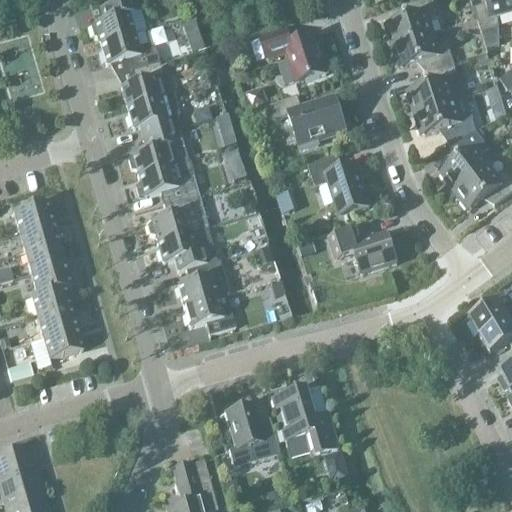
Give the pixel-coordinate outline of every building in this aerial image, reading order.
[(429,0),(403,8),(407,19),(383,27),(390,50),(434,36),(430,24),(438,21),(431,0),(429,0)] [(498,18),(511,13),(511,3),(511,0),(483,0),(485,6),(474,10),(481,34),(498,29),(498,18)] [(109,22),(94,26),(94,27),(91,30),(93,40),(98,40),(100,48),(134,38),(146,34),(141,14),(137,1),(106,10),(109,22)] [(198,37),(194,25),(181,29),(185,41),(198,37)] [(325,77),(318,56),(320,56),(314,39),(290,47),(285,34),(260,43),(267,64),(285,57),(295,87),(325,77)] [(390,50),(398,74),(422,66),(425,76),(454,67),(447,46),(438,49),(434,36),(390,50)] [(100,48),(106,69),(129,62),(133,74),(159,66),(156,56),(148,49),(138,52),(134,38),(100,48)] [(136,86),(121,90),(127,111),(172,99),(166,80),(164,81),(159,66),(133,74),(136,86)] [(428,87),(404,94),(412,118),(455,104),(464,101),(460,88),(454,67),(425,76),(428,87)] [(247,94),(251,112),(267,108),(263,90),(247,94)] [(177,118),(172,99),(127,111),(133,133),(141,131),(144,142),(178,133),(175,122),(177,118)] [(288,119),(299,153),(319,147),(318,144),(346,134),(344,129),(346,129),(348,128),(348,124),(347,121),(346,119),(344,117),(340,117),(334,100),(301,111),(297,99),(268,109),(260,111),(265,126),(288,119)] [(444,133),(447,145),(450,148),(476,134),(469,114),(459,116),(455,104),(412,118),(419,140),(444,133)] [(215,122),(217,129),(231,125),(229,118),(215,122)] [(138,180),(171,170),(188,165),(179,132),(178,133),(144,142),(148,154),(132,158),(132,159),(128,162),(131,173),(136,173),(138,180)] [(450,148),(459,161),(438,176),(452,195),(489,168),(481,158),(488,152),(476,134),(450,148)] [(223,158),(226,167),(239,163),(236,154),(223,158)] [(360,182),(362,182),(357,166),(341,171),(337,161),(308,171),(316,191),(326,188),(337,222),(370,211),(360,182)] [(188,165),(171,170),(138,180),(140,187),(136,190),(139,200),(144,200),(144,201),(160,197),(163,208),(198,198),(188,165)] [(452,195),(466,215),(483,203),(494,209),(511,195),(511,182),(505,173),(497,179),(489,168),(452,195)] [(208,231),(198,198),(163,208),(166,220),(151,225),(151,226),(147,230),(150,238),(155,239),(157,246),(206,232),(208,231)] [(13,215),(19,236),(53,226),(47,205),(13,215)] [(19,236),(25,257),(59,248),(53,226),(19,236)] [(206,232),(157,246),(163,267),(171,265),(174,277),(216,264),(206,232)] [(353,258),(360,279),(397,267),(386,237),(374,242),(373,238),(360,242),(356,232),(326,242),(334,265),(353,258)] [(25,257),(31,278),(65,269),(59,248),(25,257)] [(222,285),(216,264),(191,272),(194,284),(177,288),(183,310),(217,300),(214,288),(222,285)] [(31,278),(37,298),(37,299),(65,291),(71,290),(65,269),(31,278)] [(31,300),(37,322),(71,312),(65,291),(37,299),(37,298),(31,300)] [(495,301),(497,304),(469,321),(480,339),(511,319),(511,304),(506,295),(495,301)] [(226,298),(217,300),(183,310),(189,331),(205,327),(208,339),(235,331),(229,310),(226,298)] [(37,322),(43,343),(77,333),(71,312),(37,322)] [(511,319),(480,339),(490,356),(509,345),(511,350),(511,319)] [(77,333),(43,343),(49,363),(83,354),(77,333)] [(511,369),(501,376),(502,379),(498,383),(503,393),(509,392),(510,394),(511,393),(511,369)] [(87,389),(89,403),(102,401),(100,387),(87,389)] [(272,402),(284,444),(306,438),(312,460),(336,453),(328,425),(313,429),(303,393),(272,402)] [(253,408),(218,418),(223,434),(230,432),(235,452),(229,454),(234,471),(254,465),(280,458),(272,433),(261,436),(253,408)] [(0,457),(0,486),(36,477),(29,449),(0,457)] [(183,507),(166,511),(216,511),(204,464),(173,473),(183,507)] [(0,486),(0,494),(5,511),(15,511),(44,504),(36,477),(0,486)]
